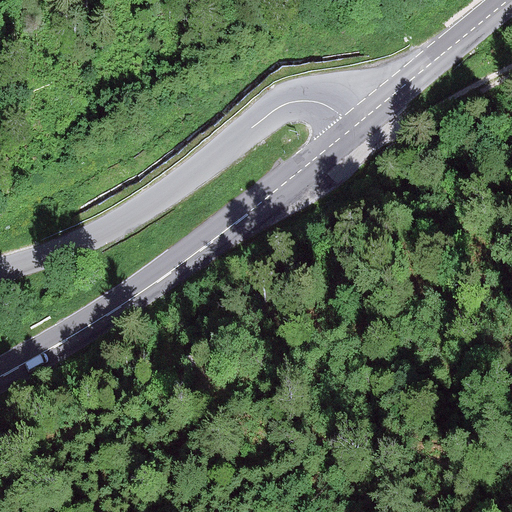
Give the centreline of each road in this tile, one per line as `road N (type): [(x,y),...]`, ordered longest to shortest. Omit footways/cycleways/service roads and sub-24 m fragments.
road 1 (secondary): [(0,374),(174,267),(349,131)]
road 2 (tertiary): [(349,131),(312,101),(270,110),(246,136),(123,218),(70,250),(0,274)]
road 3 (secondary): [(349,131),(511,0)]
road 4 (track): [(349,131),(397,130),(511,71)]
